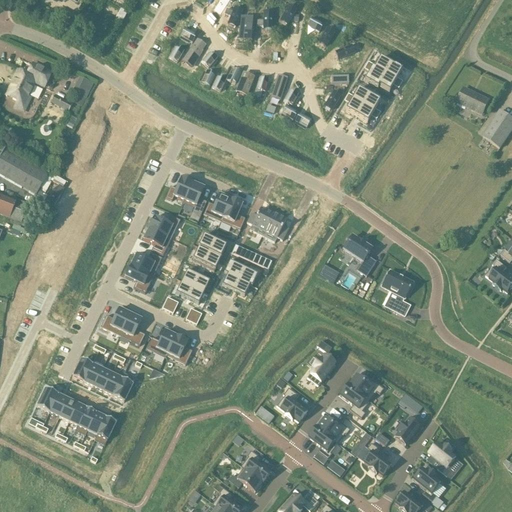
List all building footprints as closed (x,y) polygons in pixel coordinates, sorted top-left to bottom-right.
[(220,0),(221,0),(214,11),(220,15),(230,0),(229,0),(220,0)] [(286,7),(279,20),(286,24),(293,11),(286,7)] [(225,10),(223,15),(229,18),(226,25),(234,28),(239,13),(232,11),(231,13),(225,10)] [(255,24),(254,30),(261,30),(261,32),(269,32),(269,17),(262,17),(262,24),(255,24)] [(243,19),(241,39),(251,40),(253,20),(243,19)] [(310,19),(306,27),(317,33),(319,29),(318,28),(320,24),(310,19)] [(185,29),(180,37),(192,43),(194,39),(193,38),(195,34),(185,29)] [(324,29),(316,42),(323,46),(330,33),(324,29)] [(257,51),(257,60),(265,60),(265,58),(288,58),(288,36),(280,36),(280,38),(272,38),(272,45),(264,45),(264,51),(257,51)] [(196,39),(183,58),(188,61),(194,61),(205,45),(196,39)] [(338,61),(354,55),(354,54),(354,55),(351,48),(351,47),(335,54),(336,54),(339,61),(338,61)] [(173,50),(167,60),(175,65),(182,54),(177,51),(177,53),(173,50)] [(207,54),(199,63),(207,69),(215,59),(211,56),(210,57),(207,54)] [(331,64),(338,61),(334,54),(328,56),(331,64)] [(347,71),(354,76),(365,59),(358,54),(354,60),(350,57),(346,63),(351,66),(347,71)] [(373,66),(371,70),(384,77),(390,66),(380,60),(377,59),(373,66)] [(8,94),(14,97),(12,100),(17,103),(14,109),(19,111),(20,111),(22,111),(23,111),(24,110),(25,109),(26,108),(31,99),(29,98),(35,84),(44,89),(51,75),(33,66),(27,77),(17,73),(8,94)] [(390,66),(384,77),(395,83),(397,80),(401,72),(390,66)] [(231,68),(226,80),(231,82),(231,81),(235,82),(240,72),(231,68)] [(369,73),(364,83),(377,90),(384,77),(371,70),(369,73)] [(206,71),(201,83),(209,87),(214,77),(210,75),(211,74),(206,71)] [(242,73),(236,88),(246,92),(253,77),(242,73)] [(257,76),(254,89),(263,92),(266,79),(257,76)] [(276,77),(268,100),(278,103),(285,80),(276,77)] [(343,77),(325,77),(326,85),(343,85),(343,77)] [(384,77),(377,90),(378,88),(389,94),(393,87),(395,83),(384,77)] [(215,78),(210,88),(218,92),(224,80),(219,78),(219,80),(215,78)] [(75,89),(73,94),(85,100),(88,95),(75,89)] [(457,104),(483,116),(490,102),(464,89),(457,104)] [(287,91),(281,101),(290,106),(296,94),(292,92),(291,93),(287,91)] [(353,98),(351,102),(362,108),(368,97),(358,91),(353,98)] [(330,92),(322,107),(328,111),(337,97),(330,92)] [(55,95),(51,103),(68,113),(73,105),(55,95)] [(368,97),(362,108),(373,114),(375,110),(379,103),(368,97)] [(349,105),(345,112),(356,119),(362,108),(351,102),(349,105)] [(267,103),(265,108),(272,111),(274,105),(267,103)] [(283,107),(279,115),(290,121),(293,117),(291,116),(293,112),(283,107)] [(362,108),(356,119),(367,125),(371,117),(373,114),(362,108)] [(511,119),(500,111),(482,138),(500,150),(511,133),(511,119)] [(295,118),(293,123),(304,130),(309,121),(299,116),(297,119),(295,118)] [(0,175),(36,196),(48,175),(4,151),(0,157),(0,175)] [(170,188),(165,200),(171,203),(173,198),(184,203),(192,184),(181,180),(176,191),(170,188)] [(184,203),(183,205),(194,210),(193,212),(201,216),(206,204),(199,200),(204,189),(192,184),(184,203)] [(0,215),(10,219),(17,202),(17,201),(0,194),(0,215)] [(208,205),(203,216),(209,219),(220,224),(230,201),(219,196),(214,207),(208,205)] [(230,201),(220,224),(237,231),(240,232),(245,220),(237,217),(242,206),(236,203),(230,201)] [(36,210),(17,202),(10,219),(16,222),(13,229),(26,234),(36,210)] [(252,215),(247,225),(264,233),(264,234),(273,216),(260,210),(257,217),(252,215)] [(264,233),(262,238),(275,244),(277,240),(282,242),(288,230),(283,227),(286,222),(273,216),(273,217),(273,216),(264,234),(264,233)] [(154,219),(148,230),(171,241),(176,231),(180,222),(168,217),(165,224),(154,219)] [(148,230),(143,242),(154,247),(151,252),(163,258),(171,241),(148,230)] [(203,238),(198,249),(209,255),(214,243),(203,238)] [(352,238),(343,252),(361,264),(356,272),(366,278),(376,263),(367,257),(371,251),(364,246),(359,242),(359,243),(352,238)] [(214,243),(209,255),(220,260),(226,249),(214,243)] [(235,248),(231,255),(239,258),(242,251),(235,248)] [(198,249),(191,263),(203,268),(204,266),(203,266),(209,255),(198,249)] [(509,256),(508,254),(505,252),(500,257),(510,265),(511,262),(511,258),(509,256)] [(209,255),(203,266),(204,266),(215,271),(220,260),(209,255)] [(136,257),(130,268),(153,279),(161,262),(149,256),(146,262),(136,257)] [(262,260),(258,268),(268,272),(271,265),(262,260)] [(493,268),(497,271),(498,270),(502,274),(503,274),(507,269),(497,262),(492,267),(493,268)] [(229,263),(224,274),(238,281),(244,270),(229,263)] [(324,267),(318,277),(323,280),(333,285),(339,275),(329,269),(324,267)] [(130,268),(125,279),(136,284),(133,290),(145,296),(153,279),(130,268)] [(502,274),(498,270),(497,271),(493,268),(486,278),(495,285),(493,286),(501,293),(503,291),(507,295),(511,289),(511,281),(503,274),(502,274)] [(244,270),(238,281),(252,288),(257,276),(244,270)] [(187,272),(181,283),(192,289),(198,278),(187,272)] [(404,318),(410,307),(402,303),(404,300),(405,300),(413,284),(389,272),(381,288),(399,297),(391,312),(404,318)] [(227,276),(222,287),(233,292),(238,281),(224,274),(224,275),(227,276)] [(198,278),(192,289),(204,294),(209,283),(198,278)] [(238,281),(233,292),(244,298),(249,287),(252,288),(238,281)] [(181,283),(176,295),(187,300),(192,289),(181,283)] [(192,289),(187,300),(198,306),(204,294),(192,289)] [(106,318),(100,329),(119,338),(121,334),(125,325),(130,316),(119,310),(113,321),(106,318)] [(121,334),(119,338),(139,348),(145,336),(136,332),(141,321),(130,316),(125,325),(121,334)] [(154,341),(148,352),(165,361),(166,359),(167,356),(176,338),(165,333),(159,343),(154,341)] [(167,356),(166,359),(185,368),(192,353),(184,349),(187,343),(176,338),(167,356)] [(320,343),(317,349),(327,356),(331,350),(320,343)] [(312,357),(306,365),(312,370),(313,371),(310,376),(307,380),(318,388),(321,384),(334,366),(323,358),(320,363),(318,361),(312,357)] [(81,361),(72,379),(83,385),(92,366),(81,361)] [(92,366),(83,385),(93,389),(102,371),(92,366)] [(102,371),(93,389),(103,394),(111,376),(102,371)] [(111,376),(103,394),(112,399),(124,375),(123,375),(123,376),(113,371),(111,376)] [(124,375),(112,399),(124,404),(132,386),(135,381),(124,375)] [(355,377),(348,387),(370,403),(376,394),(379,396),(383,391),(372,382),(368,387),(355,377)] [(280,381),(276,386),(281,390),(285,385),(280,381)] [(348,386),(340,397),(353,407),(349,412),(361,421),(365,415),(362,413),(370,403),(369,403),(370,403),(348,387),(348,386)] [(284,398),(276,408),(280,411),(285,415),(284,416),(292,422),(293,421),(298,425),(306,414),(293,404),(298,397),(288,390),(283,397),(284,398)] [(45,391),(36,409),(39,410),(43,412),(49,415),(58,397),(45,391)] [(405,395),(398,405),(404,410),(405,408),(406,407),(417,415),(422,409),(405,395)] [(58,397),(49,415),(59,420),(67,401),(58,397)] [(67,401),(59,420),(68,424),(77,406),(67,401)] [(77,406),(68,424),(77,428),(86,410),(77,406)] [(255,415),(269,425),(274,418),(261,408),(255,415)] [(77,428),(75,433),(85,438),(87,433),(96,415),(86,410),(77,428)] [(96,415),(87,433),(96,438),(101,429),(105,420),(96,415)] [(397,435),(394,439),(405,448),(419,430),(421,426),(410,417),(408,421),(404,426),(402,425),(396,434),(397,435)] [(316,429),(337,445),(339,443),(344,436),(345,437),(350,431),(340,424),(336,429),(324,419),(316,429)] [(96,438),(94,442),(105,447),(107,443),(115,425),(105,420),(101,429),(96,438)] [(316,429),(308,439),(321,449),(317,454),(327,461),(331,456),(330,455),(335,449),(337,445),(316,429)] [(365,435),(350,454),(356,459),(371,439),(365,435)] [(379,435),(375,441),(385,448),(389,443),(379,435)] [(237,437),(232,444),(239,449),(244,442),(237,437)] [(371,454),(364,464),(369,468),(368,470),(376,476),(377,475),(382,478),(390,467),(377,457),(381,452),(371,445),(367,450),(371,454)] [(436,445),(427,456),(440,467),(436,471),(446,479),(451,474),(448,471),(455,462),(448,456),(450,455),(441,448),(440,449),(436,445)] [(247,459),(240,468),(263,485),(270,475),(257,465),(261,460),(251,453),(246,458),(247,459)] [(331,462),(327,469),(339,478),(344,472),(331,462)] [(232,477),(228,483),(238,490),(242,485),(255,495),(262,485),(263,485),(240,468),(240,469),(242,470),(235,479),(232,477)] [(421,470),(413,481),(426,491),(422,496),(431,504),(436,498),(431,495),(439,485),(434,481),(435,479),(427,473),(426,474),(421,470)] [(219,496),(212,505),(220,511),(241,511),(229,502),(233,497),(223,490),(218,495),(219,496)] [(195,493),(192,498),(197,502),(201,497),(195,493)] [(307,493),(299,502),(303,507),(308,511),(311,511),(318,504),(307,493)] [(404,495),(395,505),(400,509),(399,511),(400,511),(424,511),(425,511),(424,511),(429,511),(432,510),(420,500),(416,505),(404,495)] [(280,511),(300,511),(299,511),(303,507),(299,502),(293,497),(280,511)]
